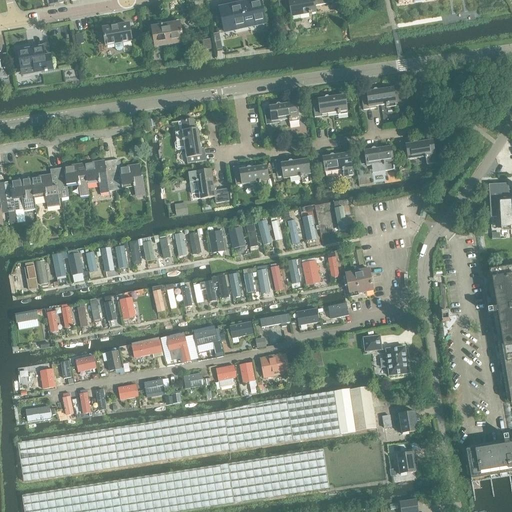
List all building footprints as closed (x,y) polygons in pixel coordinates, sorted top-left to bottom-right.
[(265,23),(260,0),(258,0),(219,8),(224,32),(265,23)] [(295,0),(292,1),(291,0),(278,0),(280,9),(285,8),(285,9),(290,8),(292,17),(315,13),(314,5),(312,0),(295,0)] [(335,0),(335,2),(337,11),(345,10),(343,0),(335,0)] [(166,42),(182,40),(180,23),(152,28),(155,47),(166,45),(166,42)] [(129,24),(103,28),(106,47),(115,45),(115,49),(117,51),(120,51),(122,50),(123,47),(123,44),(132,42),(129,24)] [(77,46),(84,45),(82,35),(75,37),(77,46)] [(213,48),(212,40),(205,41),(207,50),(213,48)] [(45,57),(43,48),(18,52),(21,70),(34,67),(35,73),(53,70),(51,56),(45,57)] [(367,94),(361,95),(363,110),(376,108),(376,106),(386,104),(386,106),(395,105),(393,88),(377,90),(376,89),(374,89),(373,91),(366,92),(367,94)] [(318,101),(312,102),(314,117),(327,115),(327,114),(337,112),(337,113),(347,112),(344,95),(329,98),(327,96),(325,97),(324,98),(318,99),(318,101)] [(270,108),(264,109),(266,124),(279,122),(278,121),(289,120),(289,121),(299,119),(296,103),(281,105),(279,104),(277,104),(276,106),(269,107),(270,108)] [(197,130),(195,130),(194,126),(193,120),(178,123),(179,129),(179,133),(175,133),(176,142),(174,143),(175,149),(177,150),(183,149),(184,147),(186,159),(187,165),(206,162),(205,156),(204,149),(200,150),(198,139),(197,130)] [(407,156),(401,157),(402,161),(426,158),(427,165),(436,163),(432,141),(417,143),(415,141),(413,142),(412,144),(411,140),(405,141),(407,156)] [(370,147),(363,148),(366,167),(384,164),(385,171),(394,170),(391,148),(376,150),(375,149),(374,148),(371,148),(370,150),(370,147)] [(329,153),(316,155),(319,171),(324,171),(324,173),(342,171),(343,177),(352,176),(349,154),(334,156),(334,155),(333,154),(330,154),(329,156),(329,153)] [(287,159),(275,161),(277,178),(283,177),(283,179),(301,177),(302,184),(311,182),(308,160),(293,162),(291,160),(289,161),(288,163),(287,159)] [(109,192),(109,191),(115,191),(111,162),(104,163),(103,161),(83,164),(86,182),(98,180),(100,194),(109,192)] [(118,161),(111,162),(115,191),(122,190),(121,187),(132,185),(135,198),(145,197),(142,178),(140,178),(138,165),(119,168),(118,161)] [(64,169),(56,170),(60,198),(68,197),(66,185),(77,183),(79,196),(88,195),(86,182),(83,164),(63,168),(64,169)] [(246,165),(233,167),(236,187),(260,183),(261,190),(269,189),(266,166),(251,169),(251,168),(250,167),(247,167),(246,169),(246,165)] [(59,206),(58,198),(60,198),(56,170),(49,171),(50,175),(29,178),(32,196),(44,195),(46,208),(59,206)] [(214,191),(211,171),(189,174),(192,194),(199,193),(200,200),(215,198),(216,204),(229,202),(227,189),(214,191)] [(34,210),(32,196),(29,178),(9,181),(9,183),(3,184),(7,212),(8,212),(10,225),(17,224),(15,211),(25,210),(26,211),(34,210)] [(508,185),(489,186),(491,217),(500,217),(501,228),(511,227),(511,201),(509,202),(508,185)] [(175,205),(177,217),(187,215),(185,204),(175,205)] [(335,209),(338,227),(345,226),(342,208),(335,209)] [(324,214),(317,216),(322,235),(329,234),(324,214)] [(303,221),(307,237),(313,236),(309,219),(303,221)] [(275,240),(282,239),(278,221),(271,223),(275,240)] [(296,237),(293,221),(287,222),(290,239),(296,237)] [(252,224),(246,226),(250,243),(256,241),(252,224)] [(268,240),(264,224),(258,225),(263,242),(268,240)] [(241,228),(229,231),(233,249),(245,246),(241,228)] [(225,251),(222,231),(213,232),(208,233),(211,254),(225,251)] [(190,237),(193,254),(199,253),(196,236),(190,237)] [(184,254),(181,237),(175,238),(178,255),(184,254)] [(167,240),(160,241),(163,259),(170,258),(167,240)] [(137,241),(129,243),(133,265),(141,264),(137,241)] [(154,260),(151,242),(142,244),(146,261),(154,260)] [(125,263),(122,248),(116,249),(118,264),(125,263)] [(109,251),(102,252),(105,270),(112,269),(109,251)] [(97,271),(93,253),(86,255),(90,273),(97,271)] [(76,257),(69,258),(72,276),(80,275),(76,257)] [(328,259),(331,278),(338,277),(335,258),(328,259)] [(64,278),(61,261),(54,262),(57,280),(64,278)] [(289,265),(293,284),(300,283),(296,263),(289,265)] [(37,265),(40,283),(47,282),(44,264),(37,265)] [(306,286),(320,283),(316,266),(303,269),(306,286)] [(32,290),(38,289),(34,267),(28,268),(32,290)] [(257,268),(243,270),(244,275),(251,274),(253,273),(253,277),(258,276),(257,272),(257,268)] [(490,274),(486,275),(492,310),(484,312),(485,315),(487,314),(492,320),(492,321),(494,320),(507,401),(511,401),(511,404),(511,403),(511,268),(490,272),(490,274)] [(373,291),(369,269),(345,274),(350,296),(373,291)] [(265,270),(257,272),(258,276),(262,293),(269,292),(265,270)] [(276,287),(284,285),(280,270),(273,271),(276,287)] [(244,275),(247,293),(254,291),(251,274),(244,275)] [(218,283),(222,299),(229,297),(224,276),(217,277),(218,283)] [(230,278),(233,295),(239,294),(236,277),(230,278)] [(206,289),(209,302),(216,301),(213,289),(212,281),(205,283),(206,289)] [(196,302),(202,301),(199,285),(193,286),(196,302)] [(181,288),(184,308),(192,306),(189,287),(181,288)] [(157,310),(162,309),(158,290),(153,291),(157,310)] [(167,291),(171,309),(177,307),(173,290),(167,291)] [(132,299),(128,300),(120,301),(124,319),(135,316),(132,299)] [(100,320),(96,300),(89,301),(93,321),(100,320)] [(105,303),(104,304),(108,322),(116,320),(112,302),(111,302),(105,303)] [(346,304),(328,308),(331,319),(348,316),(346,304)] [(66,329),(73,327),(69,308),(62,309),(66,329)] [(85,308),(78,310),(81,327),(88,326),(85,308)] [(296,315),(298,326),(319,322),(317,311),(296,315)] [(15,316),(17,324),(38,320),(37,312),(15,316)] [(54,312),(46,313),(51,333),(58,331),(54,312)] [(263,320),(264,327),(287,322),(286,316),(263,320)] [(230,327),(232,339),(253,335),(250,323),(230,327)] [(194,335),(197,347),(213,343),(218,342),(215,330),(194,335)] [(365,353),(382,351),(380,335),(363,338),(365,353)] [(183,364),(190,362),(187,348),(185,337),(167,341),(170,352),(180,350),(183,364)] [(264,338),(256,340),(257,348),(266,346),(264,338)] [(135,359),(162,353),(160,341),(132,347),(135,359)] [(218,342),(213,343),(216,354),(222,353),(220,341),(218,342)] [(388,377),(408,374),(405,347),(385,349),(386,358),(379,359),(381,369),(387,368),(388,377)] [(110,372),(121,369),(118,351),(106,354),(110,372)] [(79,373),(96,369),(94,357),(76,361),(79,373)] [(280,358),(259,363),(262,380),(283,376),(280,358)] [(64,379),(71,378),(69,363),(62,364),(64,379)] [(240,366),(243,384),(255,381),(251,364),(240,366)] [(216,370),(219,382),(236,378),(234,366),(216,370)] [(43,390),(55,388),(52,370),(41,372),(43,390)] [(186,389),(204,386),(201,374),(184,378),(186,389)] [(232,379),(219,382),(220,388),(233,385),(232,379)] [(145,384),(147,395),(164,392),(162,380),(145,384)] [(136,386),(128,387),(118,389),(121,401),(138,397),(136,386)] [(370,387),(349,390),(349,389),(334,392),(340,434),(376,429),(370,387)] [(96,391),(99,411),(106,410),(103,390),(96,391)] [(23,482),(229,450),(229,452),(340,434),(334,392),(255,404),(223,412),(17,444),(23,482)] [(180,393),(171,395),(173,404),(181,403),(180,393)] [(83,414),(91,413),(87,394),(80,395),(83,414)] [(66,416),(74,414),(70,397),(63,399),(66,416)] [(28,423),(51,420),(50,408),(26,411),(28,423)] [(402,434),(417,432),(414,412),(398,415),(402,434)] [(391,414),(383,415),(384,427),(392,426),(391,414)] [(471,483),(473,483),(511,476),(511,440),(467,448),(468,450),(465,451),(467,465),(465,465),(467,475),(470,475),(471,483)] [(176,511),(329,489),(323,450),(22,496),(24,511),(176,511)] [(399,475),(415,472),(412,452),(396,455),(399,475)] [(418,511),(416,499),(400,502),(401,511),(418,511)]
